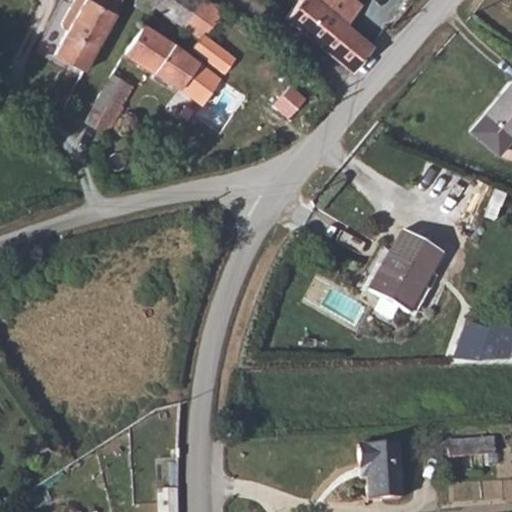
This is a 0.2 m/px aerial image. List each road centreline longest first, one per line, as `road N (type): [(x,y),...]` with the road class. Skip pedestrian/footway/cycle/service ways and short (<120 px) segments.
road 1 (unclassified): [(273,201),(244,245),(201,377),(200,511)]
road 2 (residential): [(128,0),(72,132),(106,209)]
road 3 (unclassified): [(273,201),(238,187),(106,209)]
road 4 (residential): [(360,95),(240,0)]
road 5 (unclassified): [(360,95),(273,201)]
road 6 (unclassified): [(442,0),(360,95)]
